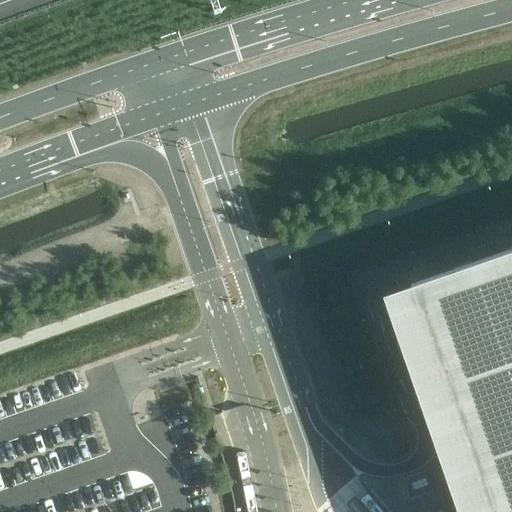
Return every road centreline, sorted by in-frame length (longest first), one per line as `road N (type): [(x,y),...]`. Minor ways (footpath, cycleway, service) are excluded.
road 1 (unclassified): [(338,479),(302,419),(197,103)]
road 2 (unclassified): [(176,180),(262,441),(276,511)]
road 3 (tertiary): [(197,103),(511,12)]
road 4 (tertiary): [(370,0),(163,61)]
road 5 (tertiary): [(163,61),(0,120)]
